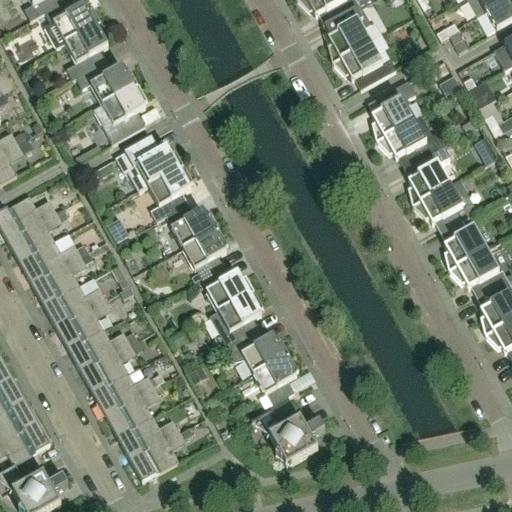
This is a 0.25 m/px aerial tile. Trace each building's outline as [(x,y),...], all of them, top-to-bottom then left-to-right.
[(63,8),(58,0),(26,0),(32,10),(24,15),(30,26),(45,19),(63,8)] [(324,31),(346,18),(346,19),(360,11),(353,0),(346,4),(343,0),(303,0),(297,4),(298,6),(309,17),(312,15),(316,21),(318,20),(324,31)] [(486,18),(511,2),(511,0),(473,0),(466,4),(477,23),(486,18)] [(431,11),(426,2),(419,7),(424,16),(431,11)] [(511,28),(511,2),(486,18),(497,37),(511,28)] [(101,28),(93,12),(88,15),(85,10),(77,14),(71,4),(63,8),(45,19),(50,29),(45,32),(57,53),(65,48),(101,28)] [(370,48),(362,34),(371,29),(360,11),(346,19),(346,18),(324,31),(330,42),(328,43),(331,49),(328,51),(332,67),(333,69),(370,48)] [(106,67),(106,66),(100,56),(108,52),(105,46),(110,44),(101,28),(65,48),(76,69),(66,74),(72,86),(76,84),(106,67)] [(445,34),(449,41),(458,57),(468,52),(454,28),(445,34)] [(441,46),(449,41),(445,34),(437,38),(441,46)] [(396,76),(390,65),(382,69),(370,48),(333,69),(334,70),(345,82),(349,80),(352,86),(354,85),(360,96),(396,76)] [(138,90),(130,74),(125,76),(122,71),(114,76),(108,65),(106,66),(106,67),(76,84),(82,95),(90,90),(102,110),(138,90)] [(464,87),(469,96),(476,91),(471,83),(464,87)] [(414,126),(403,107),(416,100),(408,87),(368,109),(374,120),(372,121),(375,127),(372,129),(376,145),(377,147),(414,126)] [(113,150),(145,132),(137,118),(146,113),(143,108),(147,106),(138,90),(102,110),(93,115),(113,150)] [(481,100),(476,91),(469,96),(474,105),(481,100)] [(497,129),(492,120),(485,124),(490,133),(497,129)] [(404,174),(444,151),(437,138),(432,141),(421,122),(414,126),(377,147),(378,149),(389,160),(392,158),(396,164),(398,163),(404,174)] [(502,138),(497,129),(490,133),(494,142),(502,138)] [(0,160),(18,150),(18,149),(14,143),(12,138),(0,144),(0,160)] [(26,144),(23,138),(14,143),(18,149),(26,144)] [(147,192),(184,171),(175,155),(170,158),(168,153),(160,157),(152,143),(115,164),(124,179),(128,177),(139,197),(148,192),(147,192)] [(28,144),(18,150),(23,158),(33,153),(28,144)] [(23,158),(18,150),(0,160),(0,189),(17,180),(10,168),(24,160),(23,158)] [(98,150),(75,162),(78,166),(100,154),(98,150)] [(450,191),(438,168),(450,162),(444,151),(404,174),(410,185),(408,186),(411,192),(408,194),(412,210),(413,211),(450,191)] [(492,155),(481,161),(486,170),(497,164),(492,155)] [(109,167),(97,174),(101,182),(113,175),(109,167)] [(189,210),(183,199),(191,195),(188,189),(193,187),(184,171),(147,192),(148,192),(159,212),(150,216),(157,228),(167,222),(166,222),(189,210)] [(65,185),(44,195),(52,210),(73,200),(65,185)] [(459,185),(450,191),(413,211),(414,213),(425,225),(429,223),(432,229),(434,228),(441,238),(463,226),(477,218),(459,185)] [(511,187),(502,193),(506,201),(511,197),(511,187)] [(0,234),(6,245),(56,217),(52,210),(38,218),(30,202),(0,218),(0,234)] [(219,234),(210,218),(206,221),(203,215),(195,220),(189,210),(166,222),(167,222),(172,233),(171,233),(183,254),(219,234)] [(55,247),(47,232),(67,221),(63,213),(56,217),(6,245),(18,267),(55,247)] [(486,255),(474,233),(468,236),(463,226),(441,238),(447,249),(444,251),(447,257),(444,258),(448,274),(449,276),(486,255)] [(224,272),(218,262),(226,257),(223,252),(228,250),(219,234),(183,254),(194,275),(196,274),(202,285),(224,272)] [(31,289),(81,261),(77,254),(63,262),(55,247),(18,267),(31,289)] [(84,250),(77,254),(81,261),(88,257),(84,250)] [(499,291),(508,286),(503,275),(499,277),(486,255),(449,276),(450,278),(462,289),(465,288),(468,294),(471,292),(477,303),(499,291)] [(88,257),(81,261),(85,269),(92,264),(88,257)] [(79,291),(71,276),(85,269),(81,261),(31,289),(43,311),(79,291)] [(254,297),(246,281),(241,283),(238,278),(230,283),(224,272),(202,285),(208,295),(206,296),(218,317),(254,297)] [(511,296),(511,292),(508,286),(499,291),(477,303),(483,314),(480,315),(484,321),(480,323),(484,339),(485,341),(511,325),(511,300),(510,297),(511,296)] [(55,333),(105,305),(101,298),(88,306),(79,291),(43,311),(55,333)] [(131,292),(120,298),(123,304),(134,298),(131,292)] [(259,335),(253,325),(262,320),(259,315),(263,312),(254,297),(218,317),(209,322),(227,353),(259,335)] [(104,335),(96,320),(109,313),(105,305),(55,333),(68,355),(104,335)] [(511,325),(485,341),(486,342),(498,354),(501,352),(504,358),(507,357),(511,365),(511,325)] [(80,377),(137,345),(133,338),(112,350),(104,335),(68,355),(80,377)] [(290,359),(281,344),(276,346),(273,341),(265,346),(259,335),(227,353),(235,368),(245,365),(253,380),(290,359)] [(186,338),(173,345),(177,353),(190,346),(186,338)] [(129,379),(120,364),(144,351),(141,343),(137,345),(80,377),(92,399),(129,379)] [(295,398),(289,388),(297,383),(294,378),(299,375),(290,359),(253,380),(265,401),(266,400),(272,411),(295,398)] [(0,391),(13,384),(1,362),(0,362),(0,391)] [(201,371),(189,378),(194,386),(206,379),(201,371)] [(105,421),(155,393),(150,386),(137,394),(129,379),(92,399),(105,421)] [(160,379),(152,383),(156,390),(163,386),(160,379)] [(0,420),(25,406),(13,384),(0,391),(0,420)] [(153,423),(145,408),(159,401),(155,393),(105,421),(117,443),(153,423)] [(311,442),(325,435),(320,425),(306,433),(300,423),(282,433),(277,424),(296,414),(290,405),(251,427),(269,440),(278,456),(275,460),(290,471),(292,469),(318,454),(311,442)] [(0,449),(38,428),(25,406),(0,420),(0,449)] [(129,465),(179,437),(175,430),(162,437),(153,423),(117,443),(129,465)] [(34,460),(50,451),(38,428),(0,449),(0,458),(5,456),(14,471),(34,460)] [(185,443),(193,439),(188,432),(181,436),(185,443)] [(178,468),(170,452),(183,444),(179,437),(129,465),(142,488),(178,468)] [(56,511),(61,510),(55,498),(68,490),(63,481),(49,489),(43,478),(21,490),(17,482),(39,470),(34,460),(14,471),(2,478),(21,511),(20,511),(56,511)]
